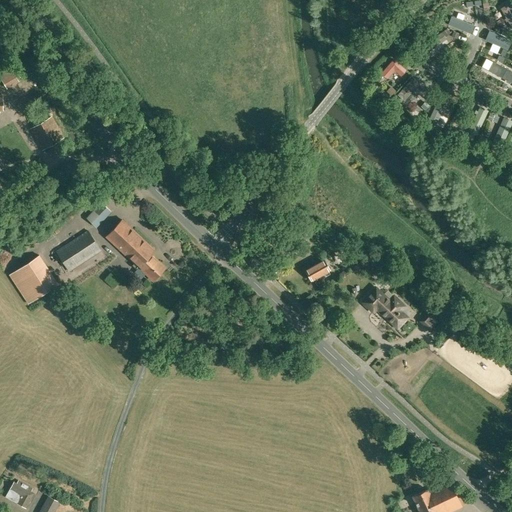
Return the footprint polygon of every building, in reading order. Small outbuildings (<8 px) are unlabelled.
[(511,28),(511,13),(506,4),(499,8),(511,29),(511,28)] [(445,39),(440,31),(419,46),(424,53),(445,39)] [(495,32),(492,38),(508,46),(511,40),(495,32)] [(497,61),(477,52),(474,59),(494,68),(497,61)] [(392,59),(380,73),(386,78),(394,69),(401,75),(405,70),(392,59)] [(8,81),(10,86),(23,79),(21,74),(8,81)] [(411,77),(396,94),(403,100),(412,90),(421,97),(427,90),(411,77)] [(459,91),(448,112),(454,114),(465,94),(459,91)] [(439,100),(430,119),(438,123),(447,104),(439,100)] [(488,111),(479,107),(468,131),(477,135),(488,111)] [(502,142),(511,125),(511,117),(508,115),(495,138),(502,142)] [(60,140),(53,126),(56,125),(52,118),(31,129),(42,150),(60,140)] [(96,228),(111,212),(100,202),(86,218),(96,228)] [(154,281),(166,268),(151,254),(155,250),(122,220),(106,236),(154,281)] [(101,251),(87,231),(56,252),(69,271),(101,251)] [(291,248),(277,234),(272,239),(286,253),(291,248)] [(58,285),(39,256),(9,275),(29,304),(58,285)] [(311,281),(330,270),(324,260),(305,270),(311,281)] [(397,328),(408,317),(400,310),(405,306),(394,296),(389,300),(376,287),(362,302),(373,312),(377,309),(397,328)] [(440,319),(430,310),(420,320),(431,330),(440,319)] [(428,489),(413,497),(420,511),(450,511),(462,507),(449,480),(428,490),(428,489)] [(25,489),(15,483),(12,490),(24,496),(19,504),(27,508),(35,494),(32,492),(34,489),(27,486),(25,489)] [(52,500),(49,504),(56,508),(59,504),(52,500)]
